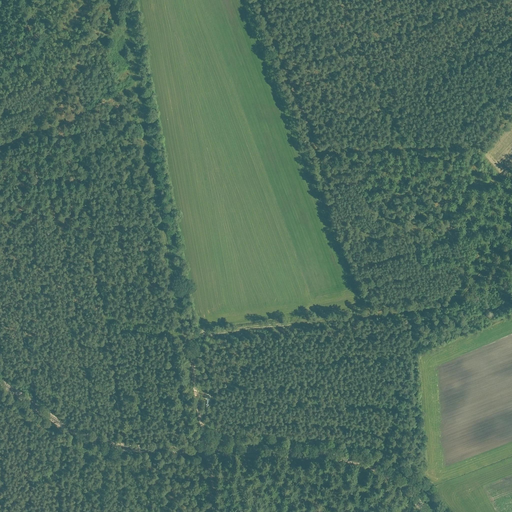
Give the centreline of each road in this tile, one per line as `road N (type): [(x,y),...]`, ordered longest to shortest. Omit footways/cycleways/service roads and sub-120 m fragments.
road 1 (track): [(122,0),(216,511)]
road 2 (tertiary): [(425,511),(392,479),(346,459),(104,444),(50,420),(0,381)]
road 3 (track): [(185,336),(454,301),(511,225)]
road 4 (track): [(511,104),(475,139),(324,150),(259,0)]
road 5 (track): [(486,0),(360,45),(400,143)]
road 6 (track): [(0,130),(136,74)]
